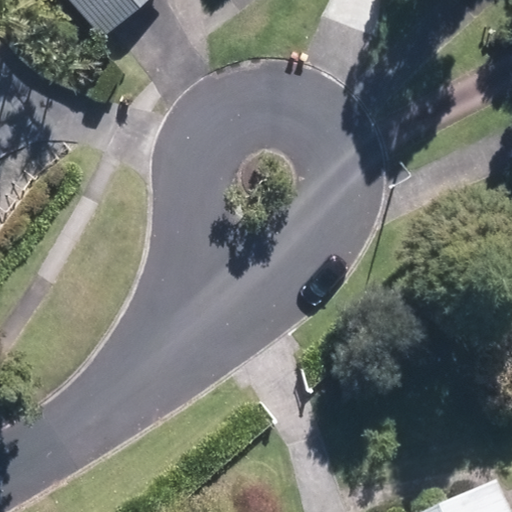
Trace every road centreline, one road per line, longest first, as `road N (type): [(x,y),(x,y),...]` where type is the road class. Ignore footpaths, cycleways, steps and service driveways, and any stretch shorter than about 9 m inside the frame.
road 1 (residential): [(178,333),(202,157),(228,114),(249,103),(301,106),(322,119),(342,163),(332,213),(260,292)]
road 2 (residential): [(178,333),(0,473)]
